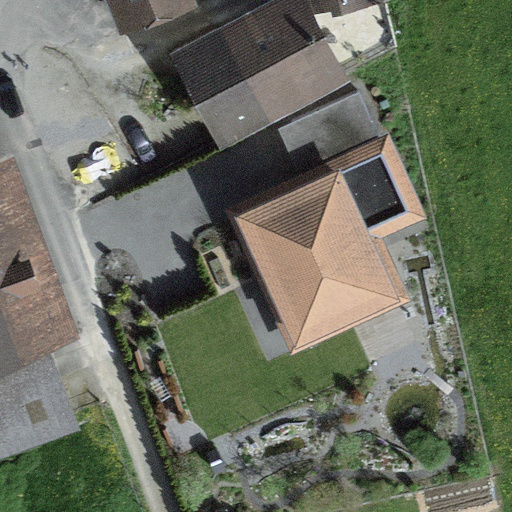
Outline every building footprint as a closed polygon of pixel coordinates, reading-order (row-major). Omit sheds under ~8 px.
[(130,0),(135,10),(159,0),(130,0)] [(300,0),(301,1),(311,24),(391,8),(389,0),(300,0)] [(219,152),(344,93),(311,24),(301,1),(175,60),(219,152)] [(375,88),(324,111),(348,164),(399,141),(375,88)] [(341,160),(230,207),(283,331),(394,284),(341,160)] [(0,461),(77,434),(47,348),(73,339),(14,172),(0,177),(0,461)]
